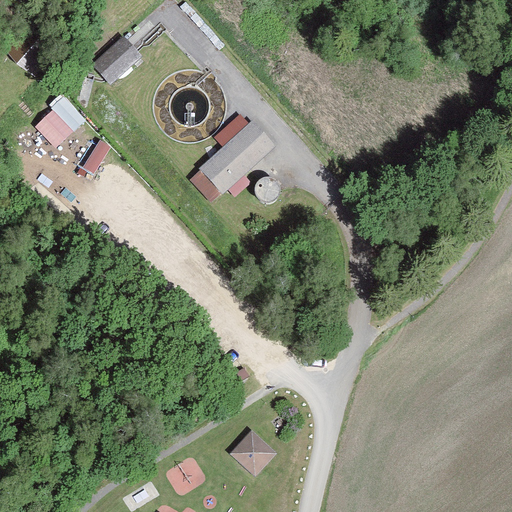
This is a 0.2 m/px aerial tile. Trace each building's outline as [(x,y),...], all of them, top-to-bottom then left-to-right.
[(11,48),(35,74),(55,57),(31,30),(11,48)] [(111,92),(144,60),(125,39),(91,71),(111,92)] [(38,126),(61,152),(87,128),(64,102),(38,126)] [(223,198),(276,149),(253,125),(200,173),(223,198)] [(258,203),(262,206),(267,208),(272,208),(277,206),(280,202),(282,197),(282,192),(280,188),(276,184),(272,182),(266,182),(262,184),(258,188),(256,193),(256,198),(258,203)] [(232,389),(250,378),(244,368),(226,379),(232,389)] [(255,477),(277,454),(251,431),(230,454),(255,477)]
